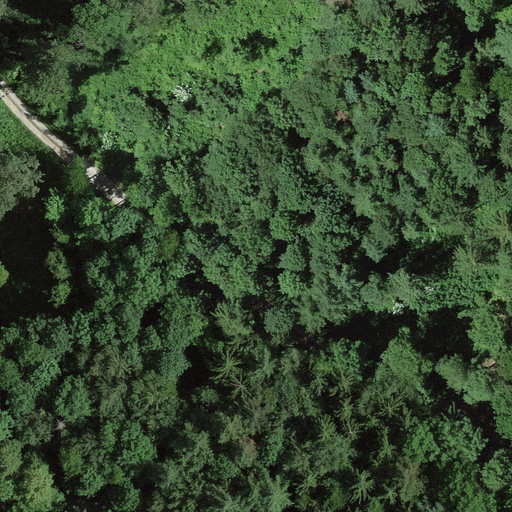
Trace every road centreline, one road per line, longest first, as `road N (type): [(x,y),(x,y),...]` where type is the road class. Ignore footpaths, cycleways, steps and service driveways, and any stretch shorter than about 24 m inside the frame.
road 1 (track): [(511,491),(38,131),(0,90)]
road 2 (track): [(213,264),(210,379),(198,421),(139,481),(82,510)]
